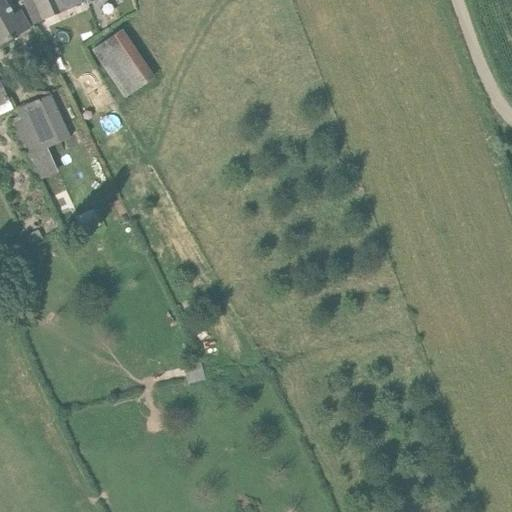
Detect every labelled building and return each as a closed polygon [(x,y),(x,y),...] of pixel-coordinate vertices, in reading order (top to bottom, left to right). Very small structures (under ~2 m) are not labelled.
[(11,15),(1,0),(0,0),(0,45),(29,29),(19,11),(11,15)] [(31,0),(42,21),(58,14),(50,0),(31,0)] [(117,17),(109,0),(81,0),(78,2),(90,29),(117,17)] [(127,95),(158,73),(124,23),(92,45),(127,95)] [(95,65),(77,78),(105,118),(123,105),(95,65)] [(19,120),(12,123),(27,157),(68,140),(49,96),(15,110),(19,120)] [(23,237),(28,246),(41,239),(37,230),(23,237)] [(205,380),(204,374),(201,362),(184,367),(188,381),(189,384),(205,380)]
